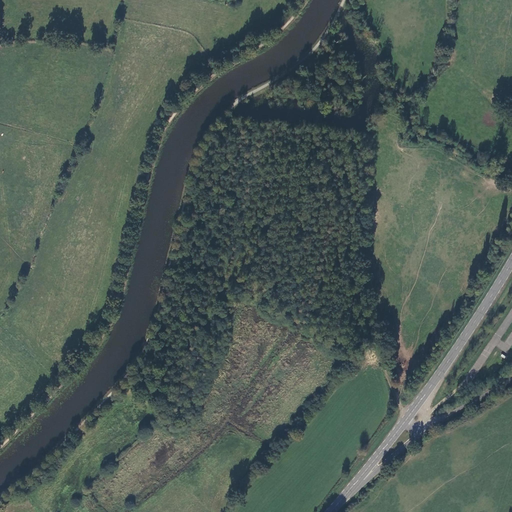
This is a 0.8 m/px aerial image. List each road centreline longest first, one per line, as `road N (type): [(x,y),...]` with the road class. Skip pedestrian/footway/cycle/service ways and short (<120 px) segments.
road 1 (secondary): [(405,417),(511,260)]
road 2 (track): [(405,417),(358,287)]
road 3 (unclassified): [(511,380),(423,429),(405,417)]
road 4 (secondary): [(327,511),(405,417)]
